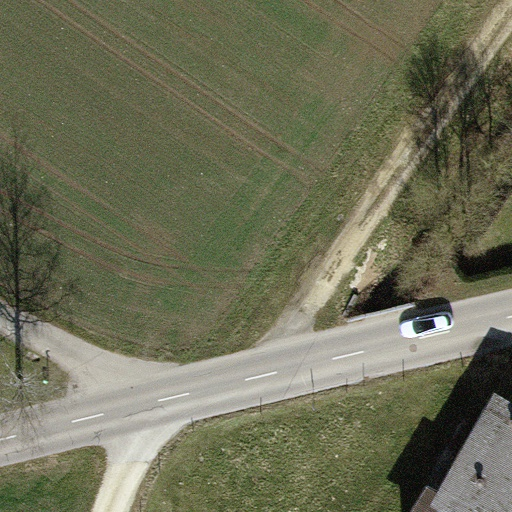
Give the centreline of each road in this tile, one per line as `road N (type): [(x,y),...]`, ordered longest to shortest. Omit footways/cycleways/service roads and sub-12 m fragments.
road 1 (tertiary): [(0,439),(511,320)]
road 2 (track): [(278,374),(316,302),(511,26)]
